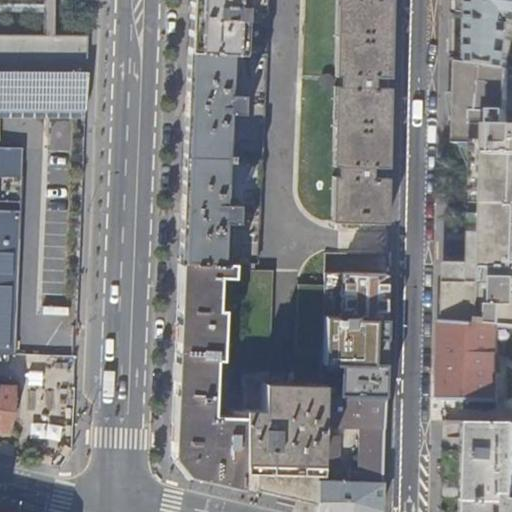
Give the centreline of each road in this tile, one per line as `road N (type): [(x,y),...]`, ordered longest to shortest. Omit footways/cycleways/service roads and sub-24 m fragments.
road 1 (secondary): [(140,0),(121,511)]
road 2 (residential): [(422,0),(411,511)]
road 3 (tertiary): [(0,486),(120,511)]
